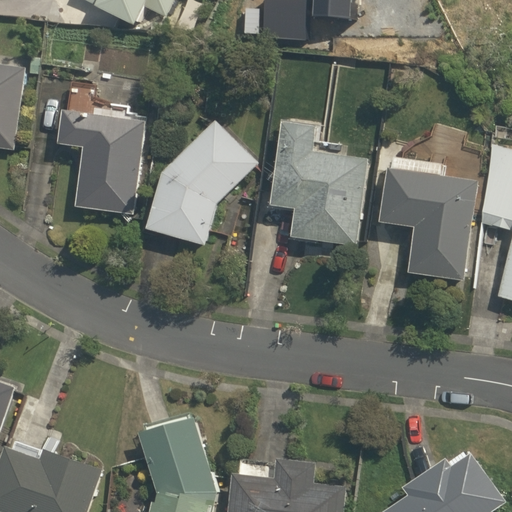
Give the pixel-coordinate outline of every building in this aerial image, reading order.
[(104,12),(143,31),(152,12),(170,20),(179,0),(83,0),(104,11),(104,12)] [(0,150),(22,154),(34,65),(0,59),(0,150)] [(158,117),(75,105),(69,149),(91,152),(83,209),(144,217),(158,117)] [(299,243),(359,252),(373,163),(321,155),(325,126),(294,121),(281,208),(304,212),(299,243)] [(226,123),(174,174),(157,231),(215,248),(229,203),(267,164),(226,123)] [(511,148),(501,145),(491,218),(511,224),(511,292),(511,297),(511,148)] [(389,225),(427,230),(421,274),(471,282),(488,168),(400,155),(389,225)] [(0,452),(23,387),(0,378),(0,452)] [(216,511),(222,496),(198,415),(150,429),(173,506),(170,511),(216,511)] [(16,445),(0,489),(0,508),(10,511),(90,511),(106,469),(60,452),(57,459),(16,445)] [(435,461),(414,465),(421,494),(393,511),(505,511),(511,508),(511,496),(484,453),(440,482),(435,461)] [(326,466),(245,456),(237,511),(357,511),(361,507),(324,477),(326,466)]
